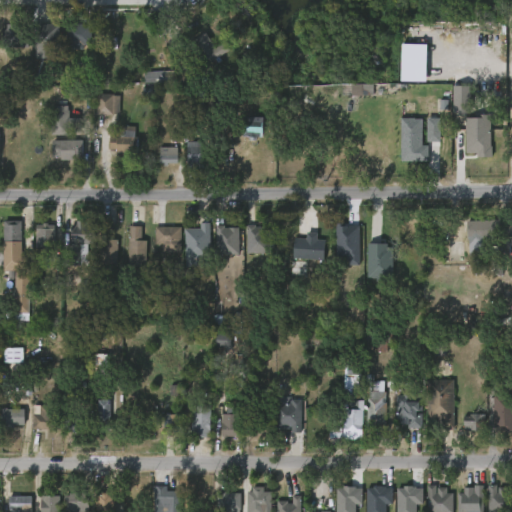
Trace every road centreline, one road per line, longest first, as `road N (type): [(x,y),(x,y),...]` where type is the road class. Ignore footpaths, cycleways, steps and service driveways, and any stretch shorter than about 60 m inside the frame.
road 1 (residential): [(0,196),(511,189)]
road 2 (residential): [(0,464),(511,462)]
